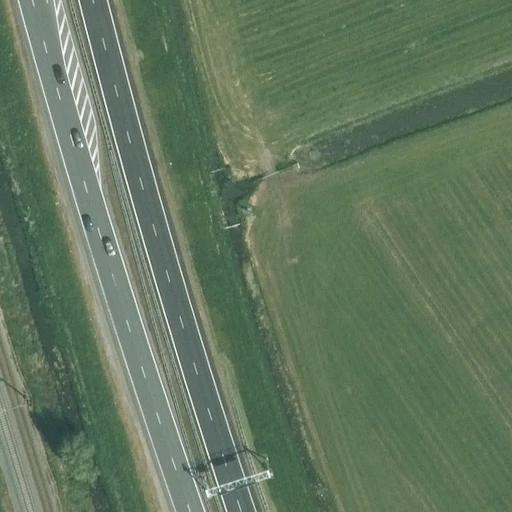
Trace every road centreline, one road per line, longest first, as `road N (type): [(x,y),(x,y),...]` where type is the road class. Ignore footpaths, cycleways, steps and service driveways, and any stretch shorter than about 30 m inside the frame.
road 1 (trunk): [(34,0),(191,511)]
road 2 (trunk): [(240,511),(92,0)]
